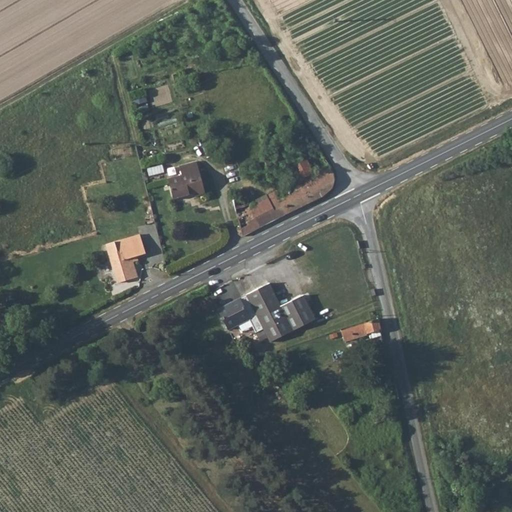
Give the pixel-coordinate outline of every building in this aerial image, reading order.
[(302,133),(307,130),(299,117),(294,120),(302,133)] [(308,148),(316,144),(311,136),(305,140),(308,148)] [(185,174),(171,177),(175,197),(196,193),(196,195),(207,193),(199,159),(182,163),(185,174)] [(293,167),(299,181),(314,174),(307,161),(293,167)] [(245,169),(246,173),(260,170),(259,163),(255,164),(255,167),(245,169)] [(335,176),(333,170),(330,166),(314,174),(324,195),(330,191),(333,187),(335,181),(335,176)] [(299,181),(269,197),(270,199),(273,204),(278,201),(286,214),(324,195),(314,174),(299,181)] [(270,199),(259,204),(251,207),(247,193),(233,198),(244,235),(280,218),(273,204),(270,199)] [(270,199),(269,197),(268,196),(258,201),(259,204),(270,199)] [(273,204),(280,218),(286,214),(278,201),(273,204)] [(135,233),(103,243),(107,255),(119,251),(117,245),(132,240),(134,246),(138,245),(135,233)] [(119,251),(107,255),(109,262),(111,261),(118,282),(137,275),(133,260),(142,258),(138,245),(134,246),(132,240),(117,245),(119,251)] [(267,328),(311,306),(307,294),(283,306),(272,283),(249,294),(249,295),(267,328)] [(259,331),(267,328),(249,295),(241,300),(241,299),(220,308),(230,328),(252,318),(259,331)] [(311,306),(267,328),(274,341),(318,321),(311,306)] [(383,329),(381,318),(343,331),(347,341),(383,329)] [(367,342),(362,347),(377,360),(381,356),(378,353),(379,352),(367,342)]
